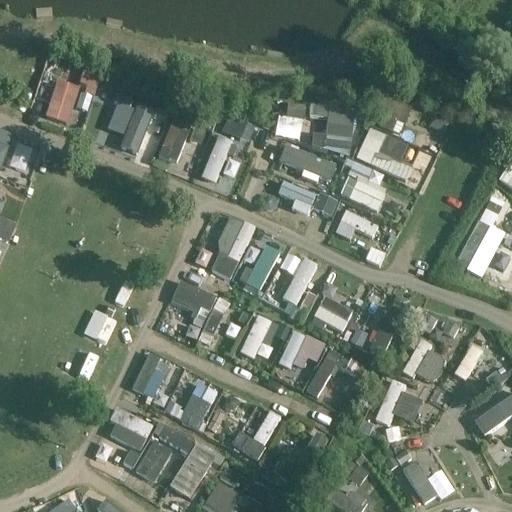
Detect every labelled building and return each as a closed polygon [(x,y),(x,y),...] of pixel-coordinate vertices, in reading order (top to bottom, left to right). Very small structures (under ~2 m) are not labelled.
[(54,87),(43,118),(69,127),(80,96),(54,87)] [(113,105),(129,111),(132,103),(116,98),(113,105)] [(331,107),(323,153),(348,158),(356,111),(331,107)] [(310,110),(309,120),(326,122),(327,112),(310,110)] [(249,141),(254,129),(240,123),(235,136),(249,141)] [(224,131),(233,134),(236,127),(227,124),(224,131)] [(355,161),(406,182),(411,170),(400,165),(408,146),(369,130),(355,161)] [(215,185),(233,143),(214,135),(196,177),(215,185)] [(288,146),(281,160),(331,184),(338,169),(288,146)] [(408,150),(402,164),(413,168),(407,185),(420,190),(425,177),(415,173),(421,156),(408,150)] [(9,156),(0,152),(0,173),(3,174),(9,156)] [(511,190),(511,162),(500,185),(511,190)] [(352,165),(342,201),(380,212),(386,191),(380,189),(384,174),(352,165)] [(292,209),(307,216),(317,197),(284,181),(278,195),(295,203),(292,209)] [(313,208),(330,218),(338,204),(321,194),(313,208)] [(340,224),(372,241),(379,228),(347,211),(340,224)] [(211,273),(233,281),(254,227),(232,219),(211,273)] [(0,245),(8,248),(16,227),(0,221),(0,245)] [(483,244),(468,238),(455,272),(481,282),(487,266),(500,271),(510,244),(487,235),(483,244)] [(366,261),(380,268),(386,256),(372,249),(366,261)] [(303,297),(309,285),(280,272),(269,297),(308,315),(314,301),(303,297)] [(209,317),(217,296),(180,283),(172,304),(209,317)] [(327,284),(314,322),(345,332),(352,310),(331,304),(336,288),(327,284)] [(245,285),(242,291),(254,297),(257,291),(245,285)] [(222,324),(228,304),(217,300),(210,320),(222,324)] [(257,316),(239,355),(255,362),(258,355),(265,359),(280,327),(257,316)] [(382,358),(393,322),(380,317),(368,353),(382,358)] [(350,344),(361,349),(367,336),(357,330),(350,344)] [(294,332),(279,366),(309,380),(325,346),(294,332)] [(421,339),(402,372),(431,388),(447,362),(430,352),(433,346),(421,339)] [(471,345),(455,377),(467,383),(483,351),(471,345)] [(171,366),(148,355),(131,389),(154,400),(171,366)] [(348,362),(343,373),(354,378),(360,367),(348,362)] [(341,379),(335,390),(348,398),(355,387),(341,379)] [(399,406),(418,415),(424,402),(405,394),(408,388),(393,381),(374,422),(389,429),(399,406)] [(186,411),(166,404),(162,416),(203,431),(218,392),(195,384),(186,411)] [(511,398),(475,421),(485,437),(511,420),(511,398)] [(120,412),(110,438),(142,451),(153,426),(120,412)] [(240,434),(233,449),(258,462),(281,418),(268,412),(254,441),(240,434)] [(157,482),(170,454),(184,460),(193,441),(159,425),(137,473),(157,482)] [(388,444),(402,441),(399,428),(385,431),(388,444)] [(289,479),(302,487),(329,441),(316,433),(289,479)] [(275,452),(286,457),(294,441),(283,435),(275,452)] [(197,490),(219,457),(199,443),(176,477),(197,490)] [(363,462),(347,475),(357,487),(373,475),(363,462)] [(404,471),(424,507),(439,499),(419,463),(404,471)] [(240,479),(225,470),(219,480),(233,489),(240,479)] [(175,481),(170,491),(192,501),(197,490),(175,481)] [(206,511),(231,511),(241,497),(218,483),(201,509),(206,511)] [(256,484),(248,497),(262,506),(270,492),(256,484)] [(348,492),(340,509),(346,511),(364,511),(369,501),(348,492)] [(98,511),(120,511),(105,502),(98,511)]
